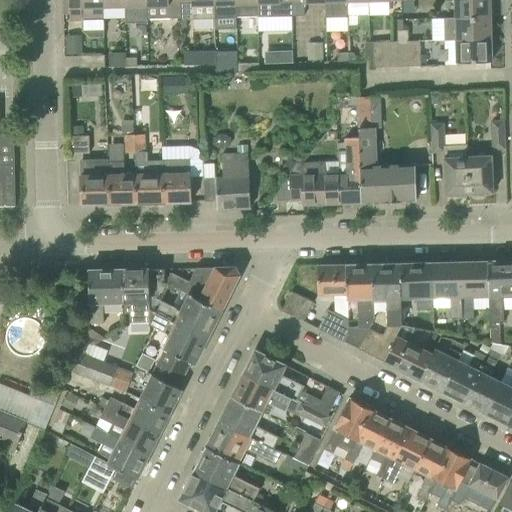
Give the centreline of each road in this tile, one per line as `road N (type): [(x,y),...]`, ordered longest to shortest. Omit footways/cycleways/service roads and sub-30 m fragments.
road 1 (residential): [(511,448),(244,310)]
road 2 (residential): [(50,244),(42,0)]
road 3 (residential): [(273,235),(511,235)]
road 4 (residential): [(50,244),(273,235)]
road 5 (residential): [(148,501),(244,310)]
